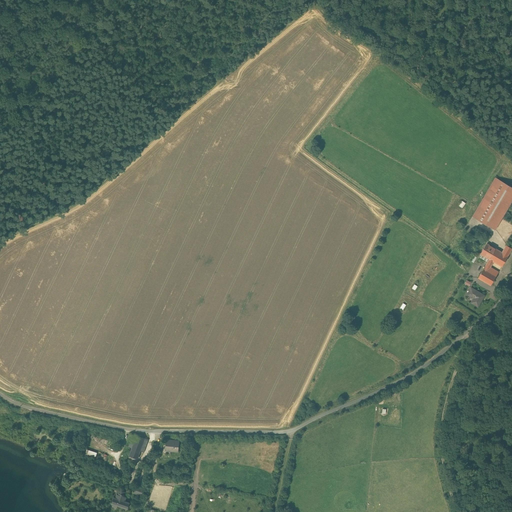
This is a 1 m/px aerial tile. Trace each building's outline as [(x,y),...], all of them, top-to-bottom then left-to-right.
[(511,188),(495,178),(472,218),(494,231),(511,200),(511,188)] [(485,267),(478,278),(491,286),(499,272),(491,267),(494,263),(501,267),(508,256),(511,249),(506,246),(502,253),(487,243),(480,255),(489,260),(485,266),(485,267)] [(485,296),(471,287),(466,295),(473,299),(470,303),(478,308),(480,304),(481,304),(485,296)] [(143,451),(148,438),(133,433),(128,445),(131,446),(128,454),(136,458),(140,449),(143,451)] [(166,440),(165,450),(178,451),(179,441),(166,440)] [(96,452),(85,449),(84,454),(94,458),(96,452)] [(136,487),(134,493),(142,496),(144,490),(136,487)] [(118,489),(115,498),(125,501),(126,499),(125,498),(126,496),(125,495),(126,492),(118,489)] [(115,498),(114,497),(112,503),(118,505),(122,507),(128,509),(130,503),(125,501),(115,498)]
